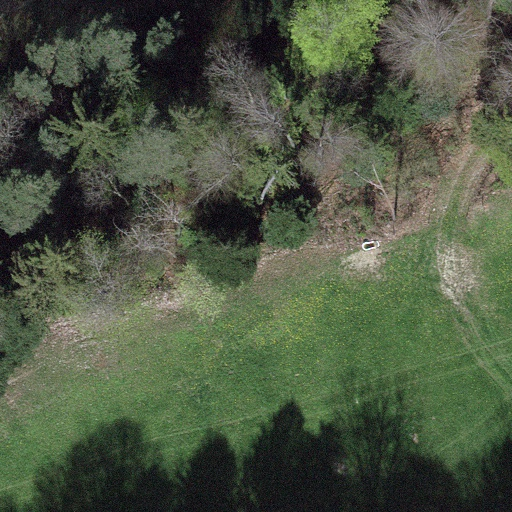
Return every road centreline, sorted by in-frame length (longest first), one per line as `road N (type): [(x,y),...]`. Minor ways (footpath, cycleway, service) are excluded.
road 1 (track): [(511,90),(464,154),(441,224),(438,291)]
road 2 (track): [(511,418),(438,291)]
